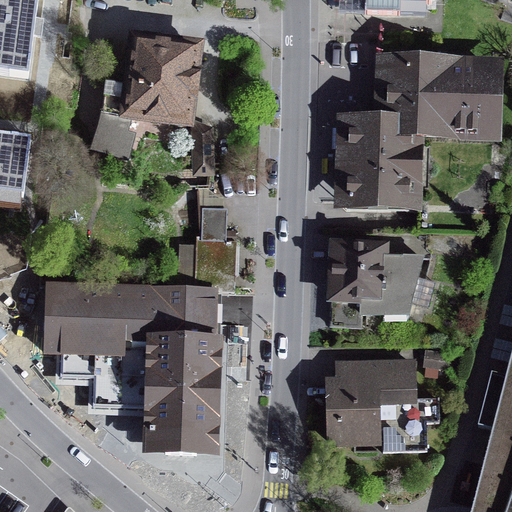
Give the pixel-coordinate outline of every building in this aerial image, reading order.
[(37,0),(0,0),(0,74),(28,78),(37,0)] [(202,50),(136,41),(129,89),(108,86),(99,153),(131,158),(134,136),(126,135),(129,115),(192,124),(202,50)] [(499,64),(379,61),(377,119),(387,119),(387,131),(418,132),(497,134),(499,64)] [(416,212),(418,132),(387,131),(387,119),(377,119),(337,118),(334,209),(416,212)] [(30,143),(0,139),(0,195),(23,198),(30,143)] [(230,211),(198,211),(197,294),(218,294),(230,294),(230,211)] [(385,237),(323,236),(325,300),(359,298),(360,315),(424,315),(422,255),(384,255),(385,237)] [(197,294),(45,289),(44,351),(55,351),(54,383),(89,384),(89,410),(139,411),(139,426),(153,426),(153,453),(214,455),(218,294),(197,294)] [(511,511),(511,349),(470,511),(511,511)] [(457,355),(427,351),(424,367),(455,371),(457,355)] [(413,363),(332,363),(332,382),(320,382),(320,450),(377,450),(377,432),(385,432),(385,457),(429,457),(429,427),(438,427),(438,404),(413,404),(413,363)]
